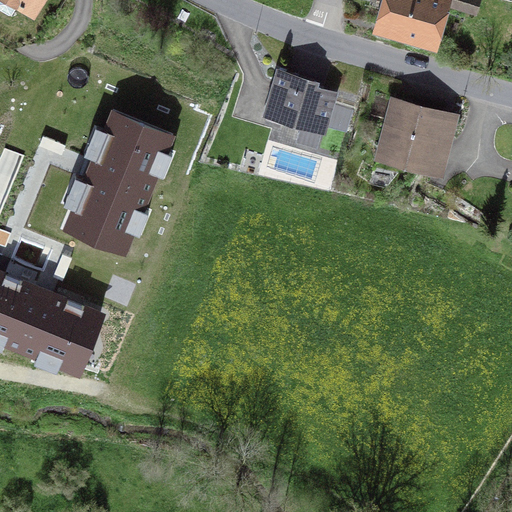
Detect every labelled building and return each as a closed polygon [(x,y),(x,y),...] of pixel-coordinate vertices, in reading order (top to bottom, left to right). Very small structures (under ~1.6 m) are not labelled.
[(38,0),(14,0),(32,10),(38,0)] [(389,0),(382,26),(431,40),(443,0),(389,0)] [(470,0),(450,0),(449,5),(468,10),(470,0)] [(280,72),(268,111),(322,127),(332,93),(312,87),(314,82),(280,72)] [(70,149),(88,157),(22,320),(83,346),(150,182),(155,184),(185,111),(100,76),(70,149)] [(444,140),(450,119),(396,104),(383,151),(430,164),(437,138),(444,140)] [(154,199),(137,239),(157,248),(170,217),(160,213),(164,203),(154,199)]
